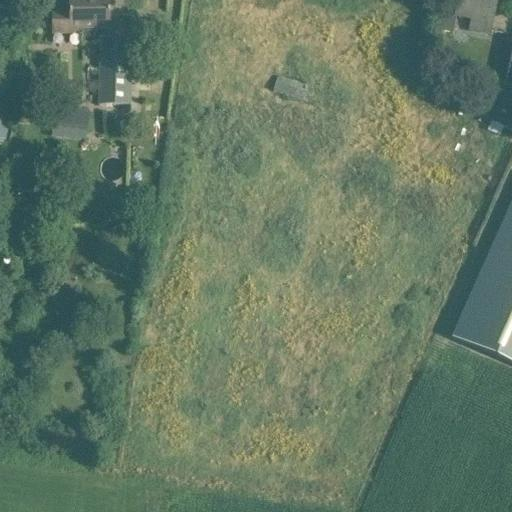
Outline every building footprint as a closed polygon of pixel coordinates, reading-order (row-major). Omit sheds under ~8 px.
[(109,38),(108,0),(77,0),(69,0),(69,15),(52,15),(52,35),(71,35),(71,30),(82,30),(82,44),(99,44),(99,38),(109,38)] [(488,35),(494,0),(457,0),(458,0),(456,0),(447,0),(442,32),(453,34),(457,15),(473,18),(470,32),(488,35)] [(511,37),(504,36),(495,87),(511,89),(511,88),(511,37)] [(127,76),(127,66),(131,66),(132,41),(113,41),(112,52),(100,52),(98,106),(130,107),(131,77),(127,76)] [(8,128),(24,46),(11,44),(5,75),(0,74),(0,168),(4,148),(8,128)] [(304,104),(308,88),(277,78),(272,93),(304,104)] [(511,132),(511,96),(503,93),(491,123),(511,132)] [(511,201),(494,243),(451,339),(511,366),(511,201)]
